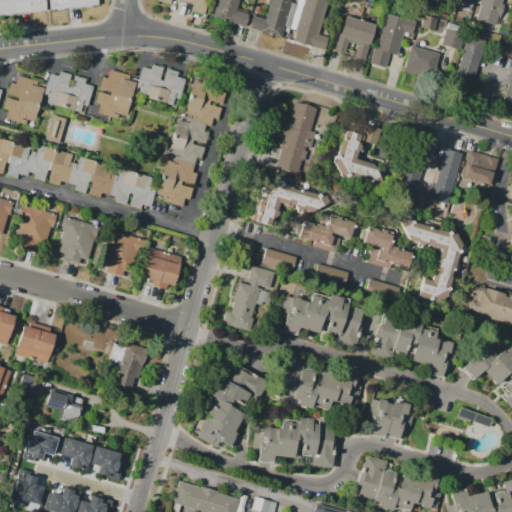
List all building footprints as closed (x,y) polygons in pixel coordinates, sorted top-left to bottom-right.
[(0,0),(97,0),(98,10),(0,18),(0,0)] [(206,0),(202,14),(190,10),(192,4),(179,0),(169,0),(168,4),(155,0),(206,0)] [(216,0),(212,17),(242,26),(244,26),(248,14),(234,10),(237,0),(216,0)] [(290,0),(280,38),(249,29),(253,15),(264,18),(264,19),(268,5),(267,5),(268,0),(290,0)] [(304,0),(293,42),(323,49),(326,36),(317,34),(325,0),(304,0)] [(450,0),(449,6),(470,12),(473,0),(450,0)] [(500,0),(499,4),(503,5),(498,21),(489,18),(487,24),(474,20),(479,5),(474,4),(475,0),(500,0)] [(385,13),(415,22),(411,36),(402,33),(396,56),(388,54),(384,67),(369,62),(373,47),(375,47),(385,13)] [(344,16),(374,24),(364,60),(353,57),(357,44),(347,42),(343,55),(333,52),(344,16)] [(420,27),(423,16),(436,20),(433,31),(420,27)] [(444,28),(446,29),(447,23),(465,27),(458,50),(439,45),(444,28)] [(467,35),(485,41),(466,101),(448,96),(467,35)] [(409,45),(439,54),(434,69),(437,70),(434,81),(402,71),(409,45)] [(140,66),(150,69),(151,65),(177,71),(176,77),(184,79),(179,100),(173,98),(172,105),(133,96),(140,66)] [(511,67),(511,106),(502,103),(511,67)] [(100,76),(106,78),(109,69),(129,74),(127,80),(134,82),(126,116),(118,114),(117,118),(97,113),(99,104),(94,103),(100,76)] [(8,82),(15,84),(17,75),(35,80),(34,86),(45,89),(49,73),(56,75),(58,70),(85,77),(84,83),(92,86),(85,112),(41,101),(34,127),(4,119),(7,110),(1,109),(8,82)] [(164,160),(172,162),(174,155),(166,153),(175,118),(182,120),(193,79),(226,88),(217,119),(212,118),(209,127),(205,125),(203,131),(207,132),(200,158),(195,156),(191,171),(196,173),(186,209),(161,202),(162,195),(155,194),(164,160)] [(294,102),(315,108),(309,130),(314,132),(310,148),(303,146),(302,150),(305,151),(302,165),(298,164),(296,172),(276,166),(284,135),(279,134),(284,116),(289,118),(294,102)] [(349,112),(342,136),(341,136),(334,157),(333,156),(331,163),(333,163),(331,168),(382,182),(371,164),(354,158),(356,153),(358,153),(359,151),(360,152),(362,146),(359,145),(361,141),(364,142),(374,145),(379,129),(362,124),(364,117),(349,112)] [(65,118),(57,143),(43,139),(50,114),(65,118)] [(0,138),(30,147),(29,149),(36,151),(38,144),(72,154),(69,162),(76,164),(78,155),(112,165),(110,173),(116,175),(118,167),(153,177),(151,186),(154,187),(149,207),(141,204),(139,210),(113,202),(114,197),(100,193),(99,197),(73,189),(74,185),(59,181),(58,185),(18,174),(17,179),(5,176),(8,163),(5,162),(1,175),(0,174),(0,138)] [(410,139),(396,192),(412,197),(415,189),(416,189),(419,179),(418,178),(423,157),(425,158),(427,152),(426,152),(428,144),(410,139)] [(444,149),(460,153),(446,204),(423,197),(427,183),(433,185),(434,185),(437,172),(435,171),(436,166),(439,167),(444,149)] [(468,150),(497,158),(490,185),(460,177),(468,150)] [(324,196),(327,202),(309,213),(278,202),(276,210),(281,212),(277,227),(252,220),(259,197),(282,184),(324,196)] [(0,198),(13,202),(6,225),(4,225),(1,235),(0,234),(0,198)] [(21,204),(55,215),(50,232),(48,231),(44,243),(35,240),(32,250),(18,246),(20,238),(13,236),(19,218),(17,217),(21,204)] [(327,213),(354,221),(353,224),(357,226),(353,236),(350,235),(349,239),(340,237),(335,254),(311,246),(312,241),(296,236),(301,220),(312,224),(311,225),(315,227),(316,223),(323,225),(327,213)] [(63,217),(98,226),(88,261),(80,258),(79,264),(59,259),(61,253),(56,251),(61,231),(60,230),(63,217)] [(405,217),(455,232),(462,245),(468,247),(462,266),(457,264),(444,304),(417,296),(421,279),(430,281),(433,271),(434,272),(436,266),(434,265),(433,265),(437,249),(421,245),(420,248),(415,247),(416,243),(398,238),(405,217)] [(366,226),(376,229),(376,230),(381,232),(381,229),(386,230),(386,231),(391,233),(391,234),(398,236),(394,247),(401,249),(401,250),(411,253),(407,269),(390,265),(388,269),(365,263),(369,246),(362,244),(366,226)] [(106,229),(144,240),(132,280),(97,270),(105,243),(102,242),(106,229)] [(149,247),(181,257),(172,287),(166,285),(165,291),(150,286),(151,285),(145,283),(147,279),(140,277),(149,247)] [(260,262),(265,247),(295,256),(291,271),(260,262)] [(316,263),(348,273),(343,287),(312,277),(316,263)] [(251,266),(273,272),(268,291),(258,288),(250,317),(253,318),(248,332),(221,324),(225,310),(229,311),(233,299),(232,299),(234,291),(235,292),(238,282),(245,284),(251,266)] [(368,278),(402,288),(397,302),(364,293),(368,278)] [(472,285),(465,310),(486,316),(483,325),(497,329),(498,323),(511,327),(511,296),(507,295),(507,297),(503,296),(504,294),(472,285)] [(283,294),(276,318),(285,320),(282,331),(297,335),(299,328),(316,333),(317,329),(338,336),(335,347),(353,352),(366,309),(346,303),(348,299),(335,295),(334,297),(311,290),(308,301),(283,294)] [(0,306),(2,307),(9,309),(8,314),(14,315),(6,345),(0,343),(0,306)] [(383,311),(400,316),(401,314),(421,321),(419,327),(423,329),(424,328),(435,332),(433,338),(437,339),(437,340),(443,342),(444,340),(451,342),(450,345),(457,347),(450,370),(443,368),(440,378),(425,373),(428,366),(408,359),(409,357),(397,354),(397,356),(370,347),(378,324),(383,311)] [(22,326),(54,335),(46,364),(14,355),(22,326)] [(108,341),(114,342),(114,344),(124,347),(126,343),(147,349),(134,393),(111,387),(118,363),(103,359),(108,341)] [(462,367),(472,378),(481,370),(494,384),(506,373),(511,379),(501,388),(505,392),(504,393),(509,398),(506,401),(511,407),(511,347),(511,346),(504,351),(502,349),(499,351),(494,346),(492,348),(487,342),(479,350),(482,354),(473,362),(471,359),(462,367)] [(287,354),(275,394),(325,408),(327,401),(353,408),(361,383),(353,381),(356,372),(323,362),(317,384),(309,382),(312,372),(303,369),(306,360),(287,354)] [(229,364),(265,385),(256,400),(248,395),(242,406),(232,400),(229,406),(243,414),(233,431),(237,433),(229,447),(220,442),(217,448),(196,436),(200,430),(197,429),(201,422),(203,423),(207,417),(209,418),(210,415),(202,410),(211,396),(208,395),(215,383),(218,384),(229,364)] [(0,366),(11,371),(0,399),(0,366)] [(21,373),(36,377),(31,394),(17,390),(21,373)] [(48,391),(65,395),(65,394),(82,399),(77,418),(73,417),(71,424),(57,420),(60,410),(44,406),(48,391)] [(366,434),(382,439),(384,435),(397,439),(400,429),(407,431),(415,408),(408,406),(409,404),(401,402),(400,405),(391,402),(391,404),(384,402),(385,400),(378,398),(377,400),(371,398),(364,419),(370,421),(366,434)] [(254,427),(251,451),(258,451),(257,461),(272,462),(273,456),(292,458),(294,443),(301,444),(300,456),(301,456),(301,458),(309,459),(309,457),(311,457),(310,466),(333,468),(336,438),(332,437),(333,425),(317,424),(317,419),(297,417),(297,422),(279,420),(278,429),(269,428),(269,425),(260,424),(260,428),(254,427)] [(31,431),(29,439),(27,438),(21,458),(33,461),(34,459),(39,461),(39,459),(42,460),(43,453),(52,455),(53,454),(55,455),(58,447),(57,446),(59,438),(31,431)] [(64,437),(121,453),(119,458),(122,459),(120,464),(119,464),(118,469),(121,470),(117,481),(104,477),(105,476),(95,473),(97,465),(88,463),(86,471),(67,466),(69,458),(59,455),(64,437)] [(365,455),(386,461),(385,463),(391,464),(389,470),(395,472),(391,484),(399,486),(404,466),(438,474),(434,487),(441,489),(436,509),(428,507),(428,508),(420,506),(420,505),(411,502),(410,504),(408,511),(392,507),(391,511),(371,506),(372,499),(354,495),(356,489),(358,489),(359,485),(357,485),(365,455)] [(18,476),(17,479),(14,478),(12,489),(11,488),(9,495),(11,495),(10,499),(23,503),(23,501),(40,505),(45,488),(33,485),(36,477),(24,474),(23,478),(18,476)] [(178,480),(199,487),(199,486),(217,491),(217,493),(239,499),(236,507),(243,508),(241,511),(203,511),(171,502),(178,480)] [(511,481),(511,511),(446,511),(444,503),(452,502),(450,491),(464,488),(466,496),(485,492),(489,507),(495,506),(492,490),(501,488),(502,492),(504,492),(503,488),(502,483),(511,481)] [(62,487),(72,490),(71,494),(77,496),(76,499),(87,503),(89,495),(100,498),(99,502),(104,503),(105,499),(111,501),(108,510),(107,510),(106,511),(45,511),(50,492),(60,495),(62,487)] [(275,502),(272,511),(248,511),(253,496),(275,502)]
